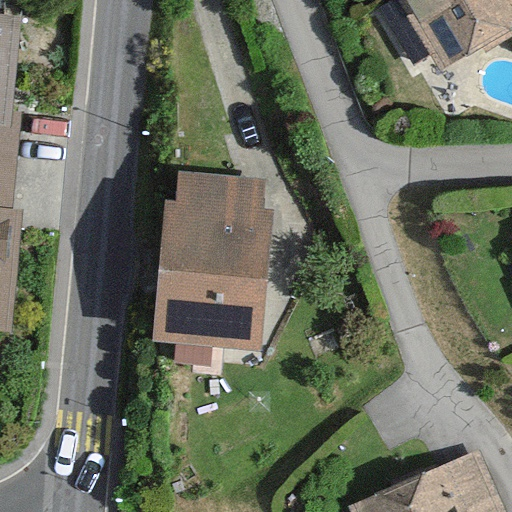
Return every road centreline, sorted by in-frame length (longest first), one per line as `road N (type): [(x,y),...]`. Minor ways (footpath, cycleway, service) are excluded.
road 1 (tertiary): [(68,511),(122,0)]
road 2 (residential): [(511,466),(431,371),(354,177)]
road 3 (residential): [(354,177),(293,0)]
road 4 (residential): [(511,162),(354,177)]
